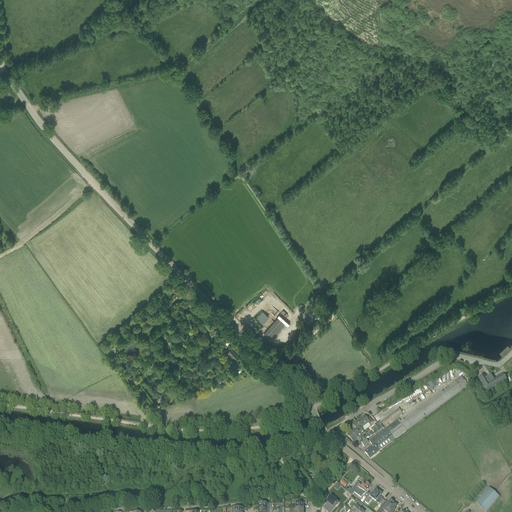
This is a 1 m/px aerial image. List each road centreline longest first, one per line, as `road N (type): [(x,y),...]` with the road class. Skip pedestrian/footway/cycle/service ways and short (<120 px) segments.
road 1 (tertiary): [(387,485),(325,434),(312,407),(95,185),(0,71)]
road 2 (track): [(312,407),(268,426),(197,429),(0,404)]
road 3 (unclassified): [(387,485),(343,441),(346,420),(449,355),(499,364),(511,353)]
road 4 (track): [(30,109),(187,65),(261,0)]
